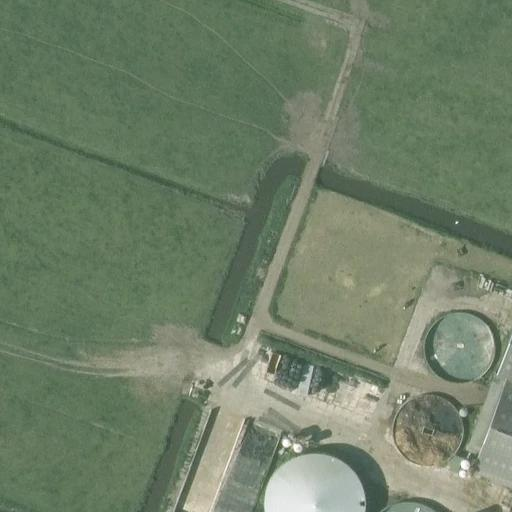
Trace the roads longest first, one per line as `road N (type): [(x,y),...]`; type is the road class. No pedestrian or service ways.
road 1 (track): [(335,115),(239,372)]
road 2 (track): [(230,368),(187,343),(0,298)]
